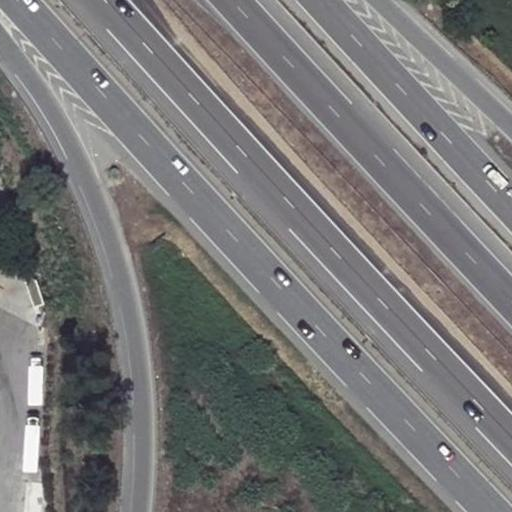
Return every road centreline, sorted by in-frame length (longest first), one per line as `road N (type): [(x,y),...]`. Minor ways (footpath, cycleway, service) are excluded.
road 1 (primary): [(25,0),(491,511)]
road 2 (motorway): [(106,0),(511,434)]
road 3 (primary): [(0,39),(68,142),(124,290),(140,386),(137,511)]
road 4 (motorway): [(511,294),(244,0)]
road 5 (primary): [(511,209),(317,0)]
road 6 (primary): [(511,124),(384,0)]
